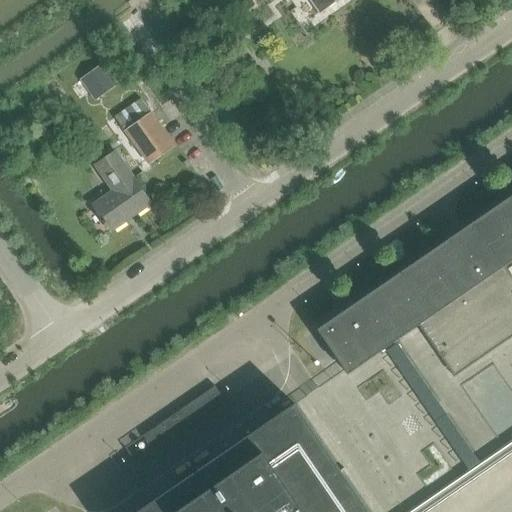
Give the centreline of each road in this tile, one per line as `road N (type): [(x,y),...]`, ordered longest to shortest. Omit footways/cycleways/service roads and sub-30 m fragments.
road 1 (residential): [(249,207),(511,22)]
road 2 (unclassified): [(249,207),(122,9)]
road 3 (residential): [(63,339),(249,207)]
